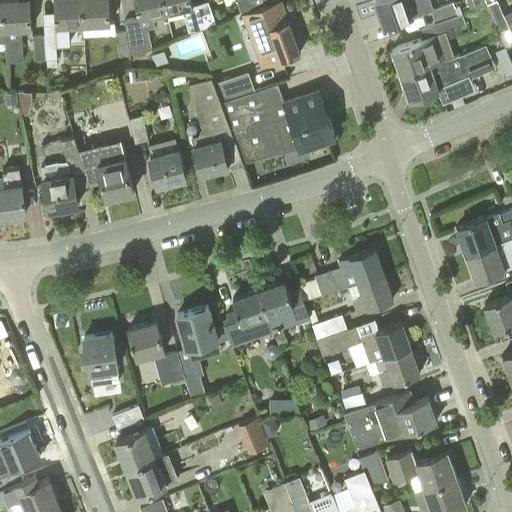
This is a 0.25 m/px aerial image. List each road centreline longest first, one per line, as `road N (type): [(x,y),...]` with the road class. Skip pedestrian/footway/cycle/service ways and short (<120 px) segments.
road 1 (residential): [(388,155),(287,194),(5,264)]
road 2 (residential): [(511,511),(388,155)]
road 3 (residential): [(102,511),(5,264)]
road 4 (residential): [(388,155),(336,0)]
road 5 (residential): [(511,102),(388,155)]
